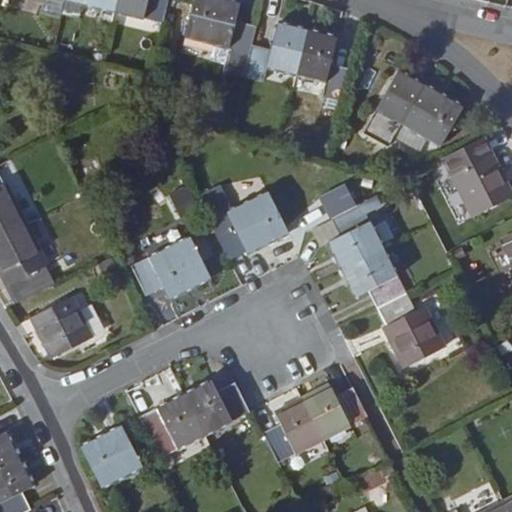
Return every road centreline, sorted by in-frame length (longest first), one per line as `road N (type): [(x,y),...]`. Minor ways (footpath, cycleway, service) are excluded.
road 1 (residential): [(277,344),(230,312),(34,408)]
road 2 (residential): [(511,108),(394,13)]
